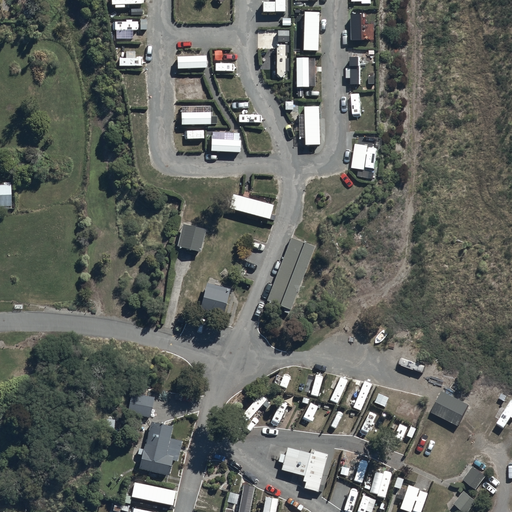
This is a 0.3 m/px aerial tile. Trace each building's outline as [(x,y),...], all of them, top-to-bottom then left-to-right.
[(289,8),(288,0),(265,0),(265,8),(289,8)] [(14,182),(0,182),(0,204),(15,204),(14,182)] [(207,230),(186,225),(181,246),(202,251),(207,230)] [(311,246),(289,238),(265,300),(287,308),(311,246)] [(232,294),(210,288),(204,309),(226,315),(232,294)] [(466,403),(441,391),(431,410),(456,423),(466,403)] [(128,412),(150,417),(155,397),(132,392),(128,412)] [(369,411),(363,423),(371,428),(378,416),(369,411)] [(110,415),(109,427),(119,428),(121,416),(110,415)] [(172,439),(174,428),(150,423),(141,469),(173,476),(180,441),(172,439)] [(443,426),(435,423),(428,439),(447,448),(455,430),(444,424),(443,426)] [(288,444),(281,468),(305,474),(304,479),(307,480),(305,486),(320,490),(331,451),(312,446),(311,450),(288,444)] [(353,456),(347,471),(364,477),(369,462),(353,456)] [(484,476),(471,466),(461,479),(474,488),(484,476)] [(466,511),(476,501),(463,491),(453,503),(464,511),(466,511)]
